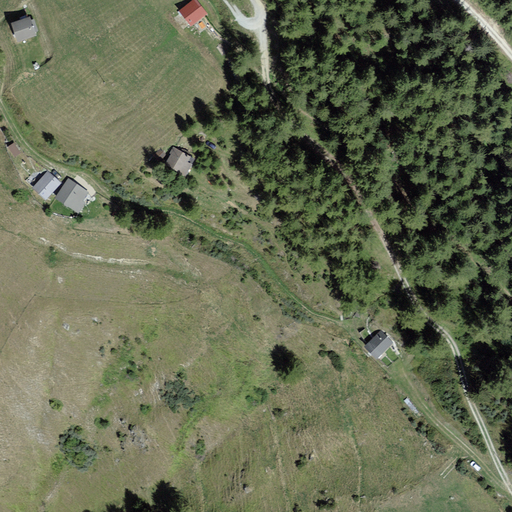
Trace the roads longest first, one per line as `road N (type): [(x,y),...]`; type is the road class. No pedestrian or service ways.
road 1 (track): [(256,25),(263,67),(288,115),(341,173),(414,305),(453,343),(504,478)]
road 2 (track): [(504,478),(418,396),(368,364)]
